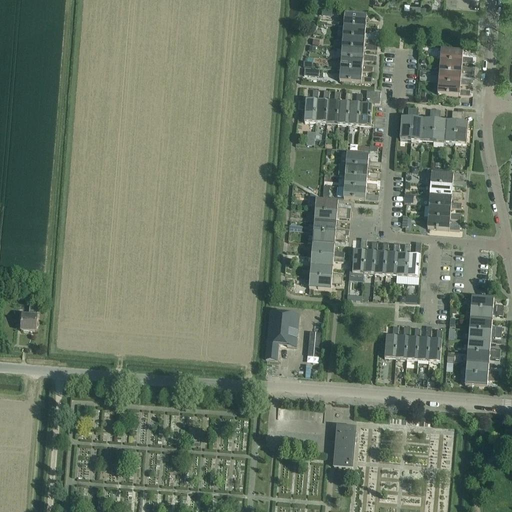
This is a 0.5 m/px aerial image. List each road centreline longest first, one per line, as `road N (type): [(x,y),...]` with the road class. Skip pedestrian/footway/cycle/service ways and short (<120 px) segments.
road 1 (unclassified): [(0,367),(511,404)]
road 2 (residential): [(401,49),(384,237),(435,241)]
road 3 (unclassified): [(488,105),(507,246)]
